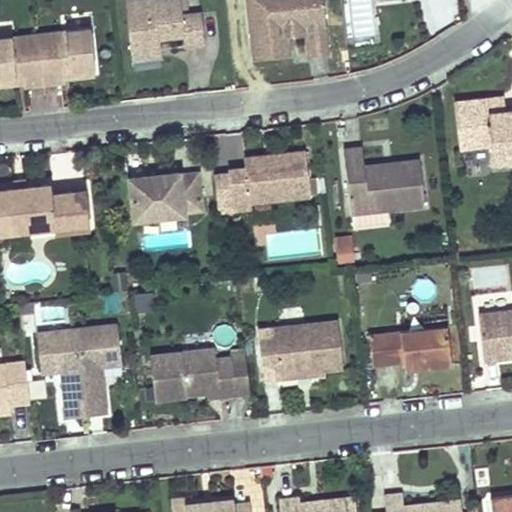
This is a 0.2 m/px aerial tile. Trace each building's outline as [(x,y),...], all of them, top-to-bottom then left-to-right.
[(124,0),(131,51),(160,48),(159,38),(183,35),(184,45),(204,43),(201,13),(189,14),(182,15),(179,0),(124,0)] [(189,14),(187,0),(179,0),(182,15),(189,14)] [(247,0),(254,58),(290,54),(288,36),(287,30),(305,28),(306,34),(308,55),(328,53),(321,0),(247,0)] [(94,69),(90,27),(38,33),(44,85),(64,82),(63,79),(63,73),(94,69)] [(287,30),(288,36),(306,34),(305,28),(287,30)] [(38,33),(0,37),(0,79),(22,77),(23,84),(23,87),(44,85),(38,33)] [(131,51),(131,59),(161,55),(160,48),(131,51)] [(63,73),(63,79),(95,75),(94,69),(63,73)] [(0,79),(0,86),(23,84),(22,77),(0,79)] [(509,111),(505,111),(503,97),(454,102),(459,148),(491,144),(493,164),(511,161),(511,115),(510,115),(509,111)] [(343,149),(350,213),(424,205),(419,160),(391,163),(392,169),(365,172),(364,166),(362,147),(343,149)] [(218,211),(251,207),(251,201),(317,194),(315,177),(308,178),(304,151),(244,159),(245,168),(228,170),(229,173),(231,199),(216,201),(218,211)] [(391,163),(364,166),(365,172),(392,169),(391,163)] [(184,212),(202,210),(198,172),(180,174),(179,172),(128,178),(133,220),(184,214),(184,212)] [(231,199),(229,173),(214,174),(216,201),(231,199)] [(25,179),(12,181),(13,188),(26,186),(25,179)] [(13,188),(0,189),(0,233),(54,228),(54,231),(89,227),(87,212),(72,213),(70,191),(51,193),(50,184),(26,186),(13,188)] [(87,212),(85,189),(70,191),(72,213),(87,212)] [(349,237),(337,238),(337,245),(350,244),(349,237)] [(350,244),(337,245),(339,261),(352,259),(350,244)] [(124,272),(112,273),(114,288),(126,287),(124,272)] [(151,293),(134,294),(136,309),(153,307),(151,293)] [(511,309),(478,313),(483,360),(511,356),(511,309)] [(257,330),(263,378),(279,376),(278,373),(342,366),(337,321),(257,330)] [(77,328),(86,415),(106,413),(101,366),(121,364),(117,324),(77,328)] [(369,334),(372,365),(403,361),(404,369),(412,369),(412,363),(418,363),(419,368),(450,365),(446,326),(369,334)] [(86,415),(77,328),(37,333),(41,373),(61,371),(66,417),(86,415)] [(230,354),(230,357),(215,359),(214,348),(150,355),(154,400),(187,396),(187,393),(217,390),(218,396),(249,392),(245,352),(230,354)] [(9,403),(29,401),(26,361),(0,363),(0,407),(10,406),(9,403)] [(402,493),(384,495),(385,511),(461,511),(460,500),(403,506),(402,493)] [(511,511),(511,494),(490,497),(491,511),(511,511)] [(298,497),(278,499),(279,511),(355,511),(354,496),(319,500),(320,508),(314,509),(314,506),(300,508),(299,502),(298,497)] [(185,499),(173,500),(174,511),(184,511),(184,504),(185,503),(185,499)] [(185,503),(184,504),(184,511),(249,511),(249,503),(233,505),(232,499),(185,503)] [(319,500),(299,502),(300,508),(314,506),(314,509),(320,508),(319,500)]
